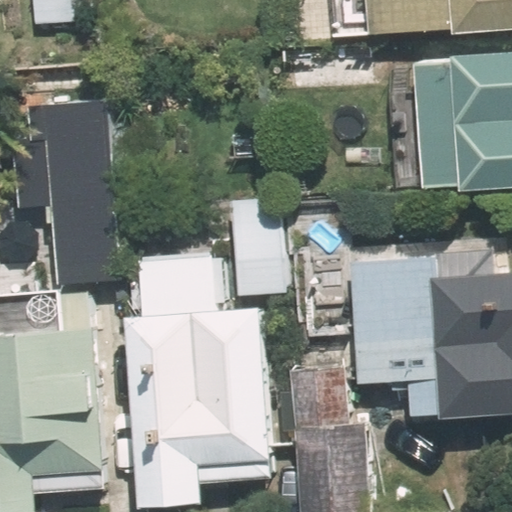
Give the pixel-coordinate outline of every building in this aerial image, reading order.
[(511,0),(343,0),(344,26),(511,23),(511,0)] [(511,45),(424,48),(429,186),(511,183),(511,45)] [(129,95),(51,95),(51,130),(29,130),(29,203),(62,204),(62,219),(74,219),(74,274),(129,275),(130,180),(155,180),(155,141),(128,140),(129,95)] [(296,284),(291,189),(248,191),(252,259),(264,258),(265,286),(296,284)] [(337,208),(300,210),(302,253),(309,252),(313,331),(352,329),(350,300),(358,299),(356,266),(340,267),(337,208)] [(511,253),(511,243),(361,248),(365,380),(418,379),(419,410),(511,406),(511,253)] [(232,246),(142,252),(158,502),(223,498),(221,467),(287,463),(277,297),(235,300),(232,246)] [(18,289),(0,289),(0,511),(54,511),(54,486),(116,484),(110,285),(76,286),(77,321),(18,323),(18,289)] [(355,356),(307,358),(310,511),(389,511),(387,415),(357,416),(355,356)]
